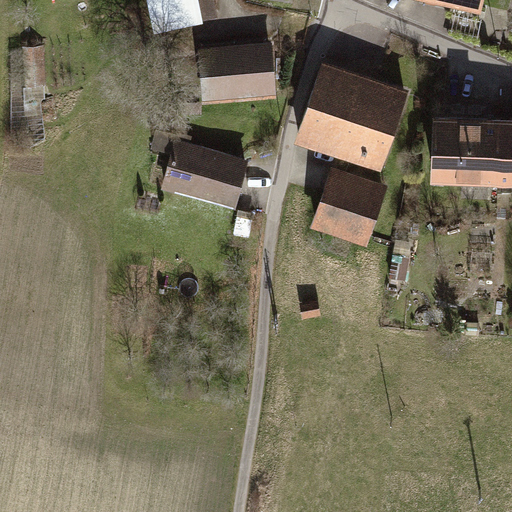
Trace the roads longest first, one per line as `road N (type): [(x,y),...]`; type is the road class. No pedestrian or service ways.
road 1 (residential): [(337,1),(290,128),(255,412)]
road 2 (residential): [(511,71),(337,1)]
